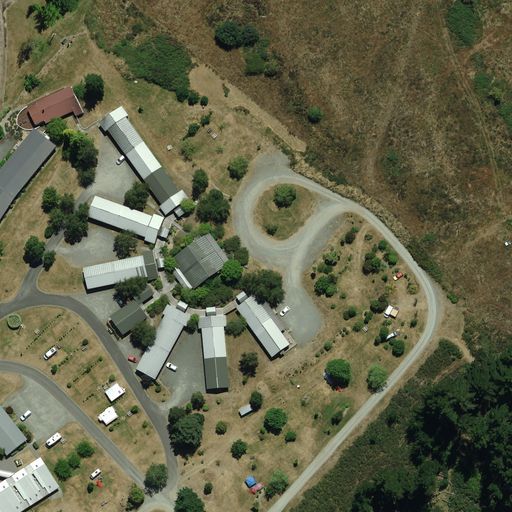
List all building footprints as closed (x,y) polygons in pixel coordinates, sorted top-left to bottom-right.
[(72,85),(27,104),(37,126),(81,108),(72,85)] [(188,198),(122,106),(100,121),(166,213),(188,198)] [(34,129),(0,173),(0,185),(16,197),(57,145),(34,129)] [(0,185),(0,222),(16,197),(0,185)] [(164,218),(99,196),(92,218),(156,240),(164,218)] [(207,235),(174,259),(195,289),(229,265),(207,235)] [(154,253),(87,267),(91,290),(159,275),(154,253)] [(152,283),(137,295),(141,301),(157,289),(152,283)] [(259,290),(238,304),(274,358),(295,344),(259,290)] [(138,299),(112,318),(124,333),(149,315),(138,299)] [(173,304),(140,367),(159,376),(192,314),(173,304)] [(205,316),(209,387),(233,385),(228,315),(205,316)] [(5,404),(0,407),(0,442),(10,457),(31,442),(5,404)] [(43,456),(0,483),(0,511),(23,511),(63,486),(43,456)]
